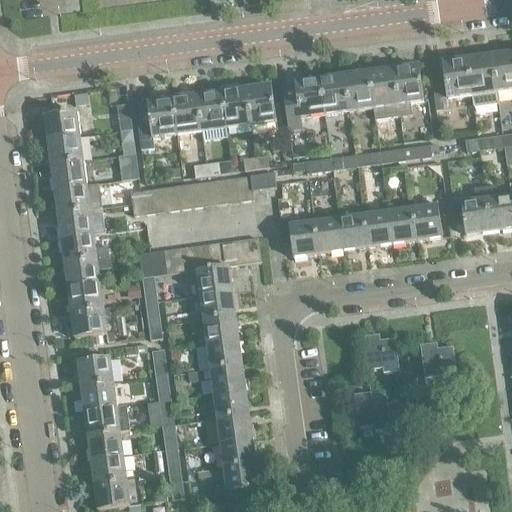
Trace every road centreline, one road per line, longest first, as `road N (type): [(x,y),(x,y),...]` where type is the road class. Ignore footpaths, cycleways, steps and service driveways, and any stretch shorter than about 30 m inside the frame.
road 1 (tertiary): [(0,71),(461,8)]
road 2 (residential): [(305,511),(279,302),(511,276)]
road 3 (residential): [(44,511),(0,180)]
